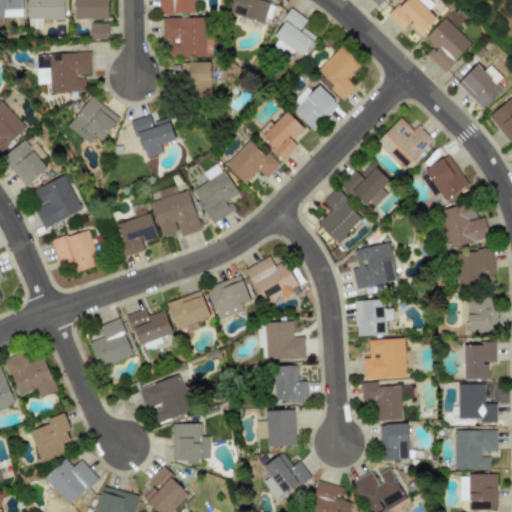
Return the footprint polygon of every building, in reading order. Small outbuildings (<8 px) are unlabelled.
[(0,0),(0,16),(21,16),(20,0),(0,0)] [(63,19),(63,0),(26,0),(26,28),(40,28),(40,19),(63,19)] [(106,18),(106,0),(72,0),(73,19),(106,18)] [(156,0),(156,13),(195,12),(194,0),(156,0)] [(268,0),(231,0),(228,13),(262,23),(268,0)] [(401,0),(387,16),(401,29),(405,24),(418,36),(435,18),(415,0),(401,0)] [(306,19),(290,9),(271,36),(301,56),(314,36),(300,27),(306,19)] [(203,56),(202,17),(160,18),(161,39),(167,39),(168,57),(203,56)] [(106,23),(88,24),(89,39),(106,39),(106,23)] [(313,73),(341,99),(353,86),(345,79),(358,65),(338,46),(313,73)] [(35,84),(47,83),(48,93),(84,91),(83,76),(89,75),(88,52),(34,54),(35,84)] [(184,62),(185,96),(211,95),(209,61),(184,62)] [(501,78),(488,65),(482,71),(475,64),(455,84),(481,109),(501,88),(495,83),(501,78)] [(292,100),(297,105),(291,111),(311,130),(336,104),(316,86),(310,92),(305,87),(292,100)] [(88,144),(94,136),(100,141),(118,119),(90,96),(65,126),(88,144)] [(511,143),(511,102),(508,98),(486,117),(511,144),(511,143)] [(0,150),(24,127),(0,103),(0,150)] [(302,127),(284,111),(272,124),(268,120),(255,134),(282,159),(295,145),(290,140),(302,127)] [(161,153),(159,145),(174,141),(167,117),(150,122),(148,114),(131,119),(142,158),(161,153)] [(374,144),(402,170),(431,139),(416,125),(412,129),(398,117),(374,144)] [(243,183),(256,169),(265,178),(278,163),(266,152),(264,155),(247,139),(223,164),(243,183)] [(45,170),(25,140),(1,155),(20,186),(45,170)] [(466,184),(445,154),(422,171),(444,200),(466,184)] [(236,194),(216,163),(201,172),(206,180),(190,190),(212,223),(233,210),(226,200),(236,194)] [(340,182),(368,209),(392,184),(370,163),(358,175),(353,169),(340,182)] [(438,193),(422,172),(418,176),(433,196),(438,193)] [(30,190),(38,207),(33,209),(41,227),(79,211),(64,175),(30,190)] [(156,190),(158,198),(175,193),(173,185),(156,190)] [(316,223),(336,243),(361,217),(333,189),(321,201),(330,209),(316,223)] [(160,236),(177,231),(179,236),(199,230),(187,190),(150,202),(160,236)] [(446,248),(487,238),(482,217),(475,218),(471,202),(437,211),(446,248)] [(114,224),(123,256),(143,250),(140,242),(156,237),(149,213),(114,224)] [(74,272),(97,265),(86,229),(49,240),(57,267),(71,263),(74,272)] [(352,249),(356,267),(350,269),(354,289),(394,281),(386,243),(352,249)] [(452,253),(457,286),(483,283),(482,275),(494,274),(490,248),(452,253)] [(282,298),(298,290),(283,260),(273,266),(268,256),(244,268),(261,301),(279,292),(282,298)] [(216,320),(243,310),(241,304),(248,302),(239,275),(205,287),(216,320)] [(164,303),(174,330),(209,317),(199,290),(164,303)] [(466,297),(465,331),(492,332),(493,298),(466,297)] [(354,300),(355,336),(384,335),(384,320),(390,320),(390,309),(380,309),(380,299),(354,300)] [(163,310),(146,316),(144,308),(125,315),(136,345),(171,333),(163,310)] [(97,326),(102,336),(87,342),(98,369),(132,354),(117,318),(97,326)] [(302,337),(291,337),(291,321),(263,322),(265,360),(303,358),(302,337)] [(367,340),(367,358),(361,358),(362,379),(404,378),(403,338),(367,340)] [(486,379),(486,362),(494,362),(493,343),(461,344),(462,380),(486,379)] [(55,391),(42,356),(24,363),(21,353),(3,360),(16,396),(34,390),(37,398),(55,391)] [(305,381),(296,382),(295,365),(272,366),(273,402),(305,401),(305,381)] [(0,409),(14,404),(0,369),(0,409)] [(136,389),(144,409),(158,404),(160,409),(152,412),(156,423),(190,411),(176,374),(136,389)] [(359,383),(360,401),(373,401),(374,421),(400,420),(399,385),(375,386),(375,382),(359,383)] [(456,419),(479,418),(479,423),(495,422),(494,403),(483,404),(483,384),(455,384),(456,419)] [(265,446),(294,445),(293,410),(264,410),(265,421),(254,421),(255,438),(265,438),(265,446)] [(199,423),(170,424),(171,460),(184,460),(184,464),(197,464),(197,458),(208,458),(208,436),(199,436),(199,423)] [(406,423),(378,424),(379,460),(407,460),(406,423)] [(495,430),(453,430),(452,469),(488,470),(488,456),(480,456),(480,451),(494,451),(495,430)] [(262,466),(281,496),(309,477),(298,460),(290,466),(281,453),(262,466)] [(67,505),(96,478),(79,460),(71,467),(63,458),(42,477),(67,505)] [(146,481),(152,486),(141,498),(156,511),(170,511),(188,493),(159,466),(146,481)] [(352,480),(367,511),(383,511),(405,500),(389,468),(374,475),(372,471),(352,480)] [(495,509),(494,473),(466,474),(468,510),(495,509)] [(458,477),(458,500),(466,500),(466,476),(458,477)] [(342,487),(316,480),(307,511),(346,511),(349,501),(339,498),(342,487)] [(132,511),(136,493),(100,488),(95,511),(132,511)]
